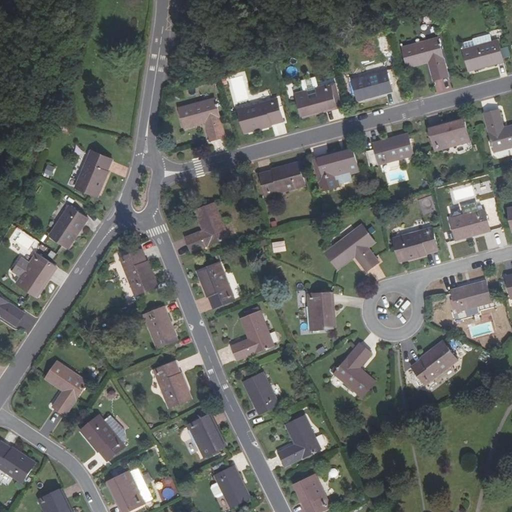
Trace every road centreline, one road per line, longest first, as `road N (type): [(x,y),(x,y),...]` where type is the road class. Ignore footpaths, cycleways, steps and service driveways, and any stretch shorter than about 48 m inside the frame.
road 1 (residential): [(511,82),(157,176)]
road 2 (residential): [(284,511),(217,378),(150,213)]
road 3 (residential): [(123,210),(0,392)]
road 4 (residential): [(418,310),(401,336),(382,337),(367,325),(363,307),(372,291),(389,283),(407,289)]
road 5 (residential): [(0,415),(67,463),(96,511)]
road 6 (residential): [(146,130),(165,0)]
